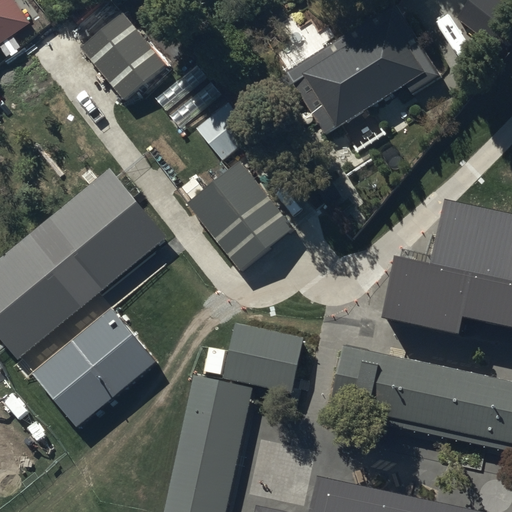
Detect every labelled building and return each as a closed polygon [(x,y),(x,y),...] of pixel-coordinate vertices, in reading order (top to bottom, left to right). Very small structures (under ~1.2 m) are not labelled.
[(0,0),(0,52),(3,57),(6,54),(8,57),(15,52),(14,49),(27,41),(19,29),(27,24),(21,14),(32,7),(27,0),(0,0)] [(473,0),(456,22),(490,50),(511,22),(511,10),(507,6),(511,0),(473,0)] [(400,5),(290,70),(325,128),(319,131),(326,142),(344,132),(342,129),(366,114),(369,118),(380,112),(377,107),(410,88),(415,96),(444,79),(400,5)] [(166,63),(123,12),(82,46),(125,98),(166,63)] [(256,131),(229,101),(198,128),(226,159),(256,131)] [(244,162),(187,207),(243,277),(300,233),(244,162)] [(511,219),(444,205),(431,264),(396,255),(381,322),(454,338),(458,319),(511,330),(511,219)] [(287,388),(300,331),(231,316),(218,372),(287,388)] [(511,442),(511,380),(350,344),(337,403),(511,442)] [(162,511),(165,511),(223,511),(252,386),(194,373),(162,511)] [(241,511),(473,511),(312,475),(303,511),(272,511),(243,505),(241,511)]
